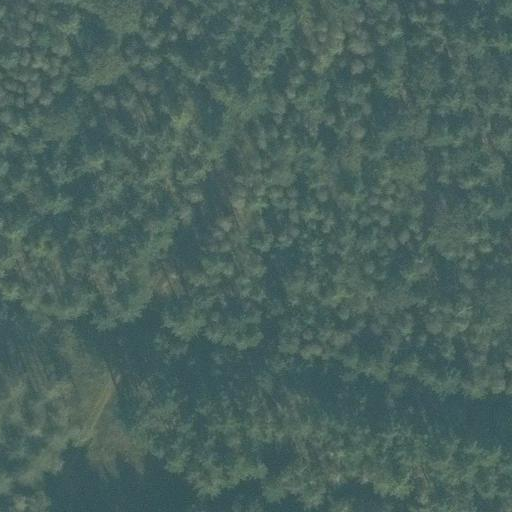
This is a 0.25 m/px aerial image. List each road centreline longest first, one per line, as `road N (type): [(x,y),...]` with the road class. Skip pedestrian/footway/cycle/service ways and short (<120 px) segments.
road 1 (track): [(511,417),(0,321)]
road 2 (track): [(118,344),(35,511)]
